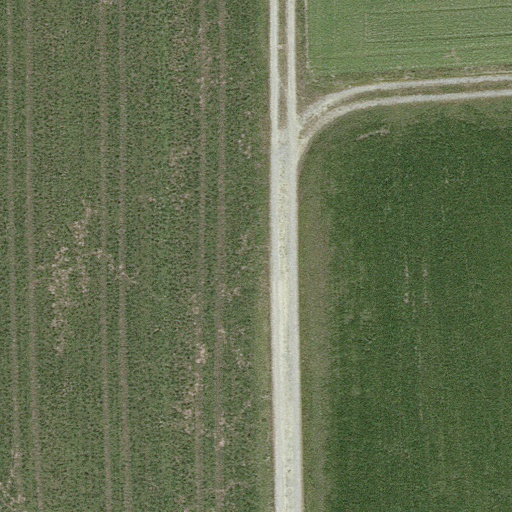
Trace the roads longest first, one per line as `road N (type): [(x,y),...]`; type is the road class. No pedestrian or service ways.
road 1 (track): [(296,511),(292,0)]
road 2 (track): [(292,152),(328,117),(384,99),(511,90)]
